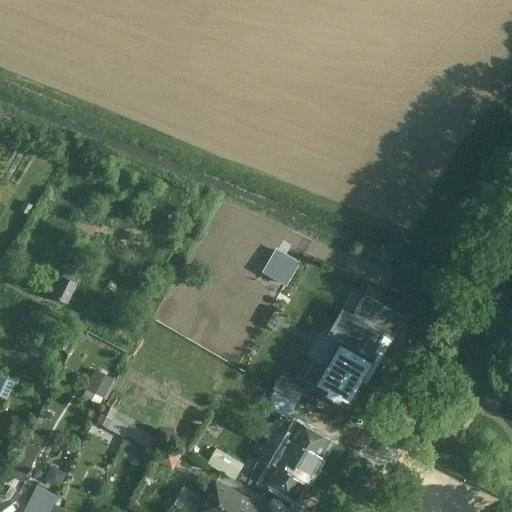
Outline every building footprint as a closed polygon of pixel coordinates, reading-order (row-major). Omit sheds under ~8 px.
[(273,246),(260,268),(285,283),(302,254),(289,246),(284,253),(273,246)] [(77,284),(61,277),(52,298),(68,305),(77,284)] [(86,288),(77,284),(68,305),(77,309),(86,288)] [(363,296),(351,318),(385,337),(393,341),(405,319),(401,317),(403,314),(393,309),(391,312),(363,296)] [(351,318),(343,313),(330,336),(337,339),(373,359),(385,337),(351,318)] [(337,339),(330,336),(321,331),(305,358),(313,363),(304,380),(312,384),(326,359),(337,339)] [(373,359),(337,339),(326,359),(312,384),(329,395),(327,400),(340,407),(342,403),(353,409),(377,367),(370,364),(373,359)] [(86,391),(108,397),(114,376),(92,369),(86,391)] [(294,406),(273,394),(265,406),(286,419),(294,406)] [(116,411),(103,403),(95,421),(108,428),(116,411)] [(300,406),(293,418),(313,430),(320,418),(300,406)] [(328,443),(295,424),(279,453),(311,472),(328,443)] [(31,431),(8,475),(22,482),(45,438),(31,431)] [(180,455),(164,447),(157,463),(172,470),(180,455)] [(217,450),(209,464),(235,479),(243,465),(217,450)] [(311,472),(279,453),(262,482),(294,501),(311,472)] [(157,463),(152,461),(147,470),(167,480),(172,470),(157,463)] [(46,481),(61,486),(66,471),(51,466),(46,481)] [(267,511),(268,511),(216,482),(199,511),(267,511)]
